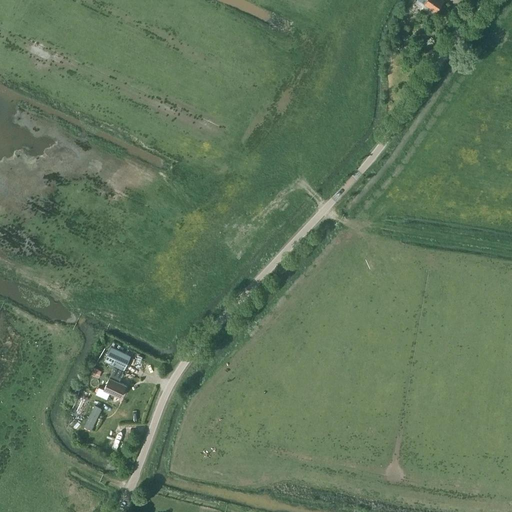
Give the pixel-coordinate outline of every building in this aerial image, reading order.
[(419,0),(422,2),(436,12),(444,0),(419,0)] [(397,31),(407,38),(410,34),(400,26),(397,31)] [(110,347),(104,360),(124,369),(130,355),(110,347)] [(113,367),(109,377),(109,378),(104,389),(99,387),(96,393),(107,398),(110,392),(121,397),(126,385),(118,381),(123,371),(113,367)] [(78,396),(69,415),(75,418),(84,399),(78,396)] [(81,422),(85,423),(93,404),(90,402),(81,422)] [(95,403),(85,425),(92,428),(102,407),(95,403)]
